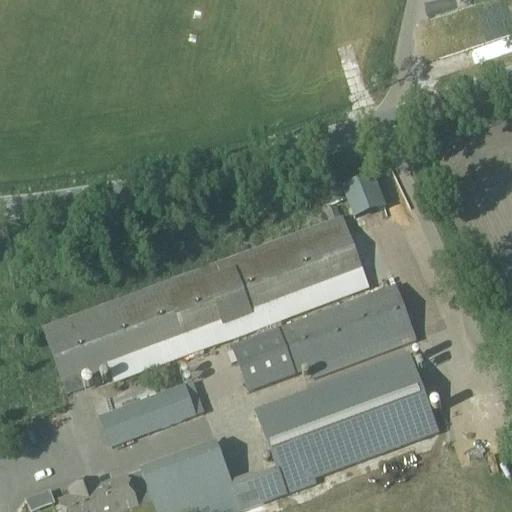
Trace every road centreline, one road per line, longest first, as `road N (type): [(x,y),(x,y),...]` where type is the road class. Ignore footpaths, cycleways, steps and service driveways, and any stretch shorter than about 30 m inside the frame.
road 1 (unclassified): [(0,209),(152,181),(385,116)]
road 2 (unclassified): [(385,116),(511,71)]
